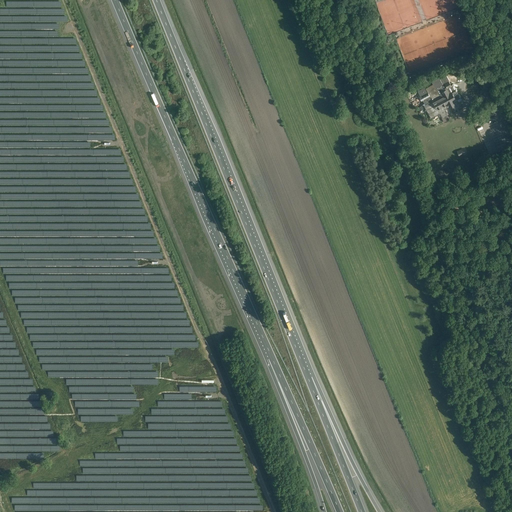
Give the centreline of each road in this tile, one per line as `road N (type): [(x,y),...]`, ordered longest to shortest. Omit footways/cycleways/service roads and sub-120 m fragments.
road 1 (motorway): [(308,378),(156,0)]
road 2 (motorway): [(113,0),(271,357)]
road 3 (motorway): [(271,357),(339,511)]
road 4 (motorway): [(271,357),(324,511)]
road 5 (motorway): [(379,511),(308,378)]
road 6 (motorway): [(361,511),(308,378)]
